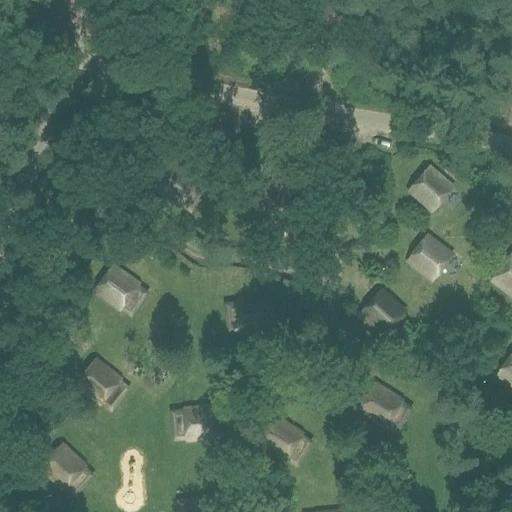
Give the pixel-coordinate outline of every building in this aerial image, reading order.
[(173,159),(151,189),(178,207),(200,178),(173,159)] [(407,188),(432,213),(455,186),(430,164),(407,188)] [(272,178),(251,207),(279,226),(301,197),(272,178)] [(454,253),(426,234),(407,260),(434,280),(454,253)] [(511,253),(492,281),(511,296),(511,253)] [(118,312),(140,283),(111,262),(90,291),(118,312)] [(407,311),(381,288),(358,314),(383,337),(407,311)] [(273,332),(270,296),(237,300),(240,335),(273,332)] [(511,352),(495,376),(511,388),(511,352)] [(122,379),(97,357),(74,385),(99,406),(122,379)] [(384,430),(404,400),(375,382),(356,411),(384,430)] [(218,440),(216,404),(183,407),(185,443),(218,440)] [(304,433),(276,414),(256,443),(284,463),(304,433)] [(87,465),(63,442),(39,469),(62,492),(87,465)] [(223,511),(223,496),(189,498),(189,511),(223,511)]
